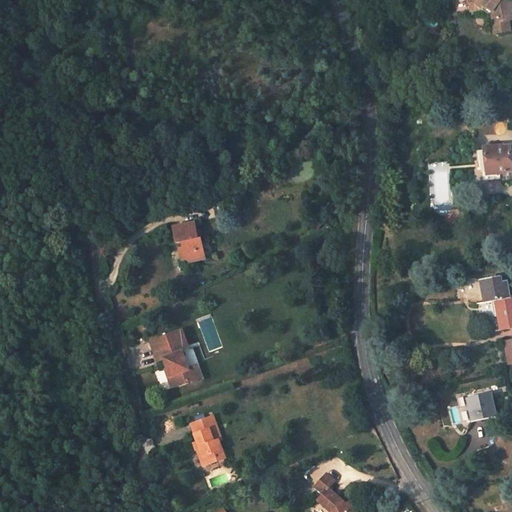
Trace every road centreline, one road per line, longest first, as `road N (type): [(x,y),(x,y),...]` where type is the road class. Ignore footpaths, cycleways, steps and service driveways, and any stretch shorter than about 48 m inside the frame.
road 1 (secondary): [(440,511),(406,463),(370,376),(361,320),(371,131),(334,0)]
road 2 (residential): [(155,511),(92,243)]
road 3 (unknown): [(260,0),(321,68),(370,152)]
